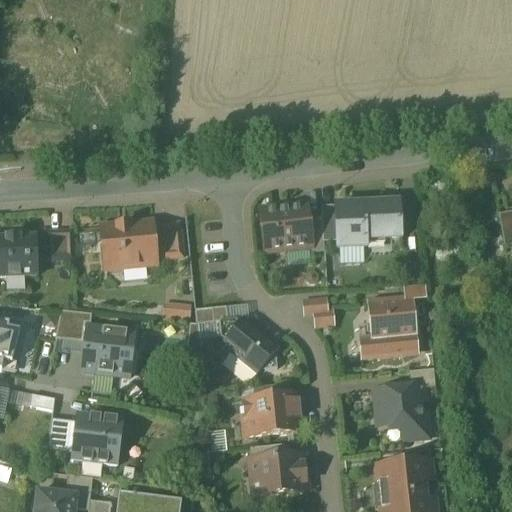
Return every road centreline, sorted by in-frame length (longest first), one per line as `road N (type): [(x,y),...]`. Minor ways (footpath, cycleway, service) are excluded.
road 1 (residential): [(232,176),(253,297),(310,345),(319,364),(333,511)]
road 2 (residential): [(511,142),(232,176)]
road 3 (residential): [(232,176),(0,192)]
